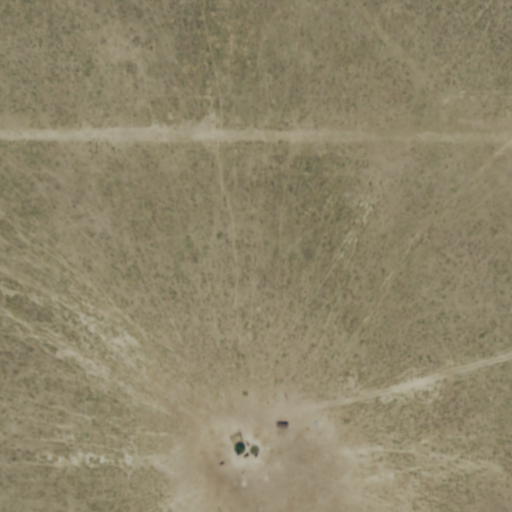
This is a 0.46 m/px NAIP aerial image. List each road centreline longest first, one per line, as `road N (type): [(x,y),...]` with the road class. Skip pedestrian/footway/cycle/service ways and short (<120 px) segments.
road 1 (track): [(511,354),(215,429)]
road 2 (track): [(339,0),(511,205)]
